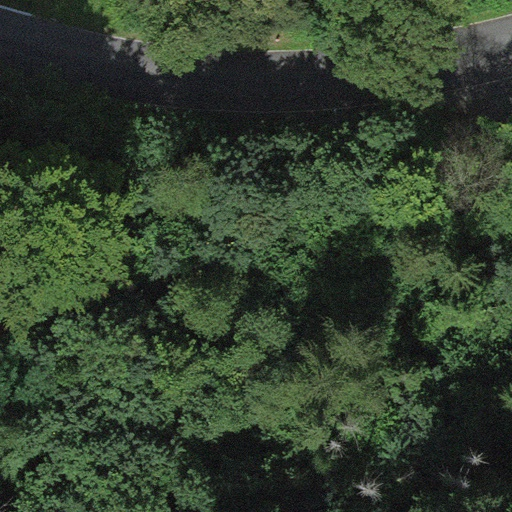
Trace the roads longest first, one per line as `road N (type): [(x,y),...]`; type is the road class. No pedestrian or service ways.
road 1 (track): [(0,349),(319,220),(511,116)]
road 2 (residential): [(511,44),(335,76),(221,79),(104,67),(0,38)]
